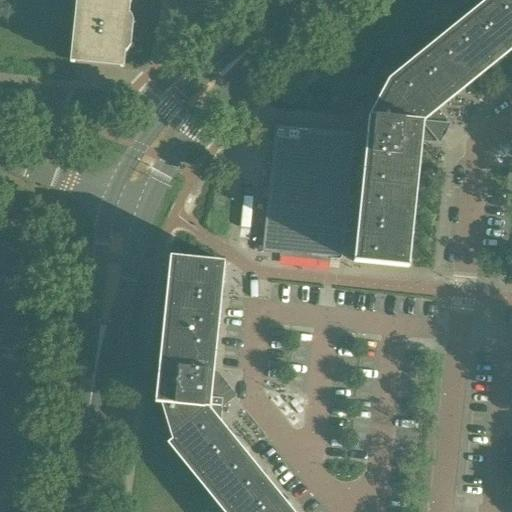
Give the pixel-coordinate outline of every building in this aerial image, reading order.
[(81,0),(75,64),(120,69),(126,0),(81,0)] [(423,115),(511,42),(511,0),(486,0),(389,79),(385,75),(362,117),(362,118),(368,118),(353,262),(408,268),(421,142),(433,143),(437,141),(438,143),(439,142),(439,140),(443,126),(445,125),(445,124),(443,125),(440,121),(423,115)] [(263,252),(266,253),(280,255),(280,251),(319,255),(319,251),(331,252),(330,260),(338,261),(341,260),(342,257),(354,134),(275,126),(268,190),(274,190),(271,221),(265,220),(265,221),(271,222),(268,247),(263,246),(263,249),(263,252)] [(292,511),(220,423),(222,403),(225,404),(230,400),(231,392),(227,387),(212,385),(225,263),(170,258),(155,401),(149,401),(149,402),(163,448),(172,441),(229,511),(292,511)] [(509,476),(503,475),(503,476),(511,476),(511,447),(509,476)]
